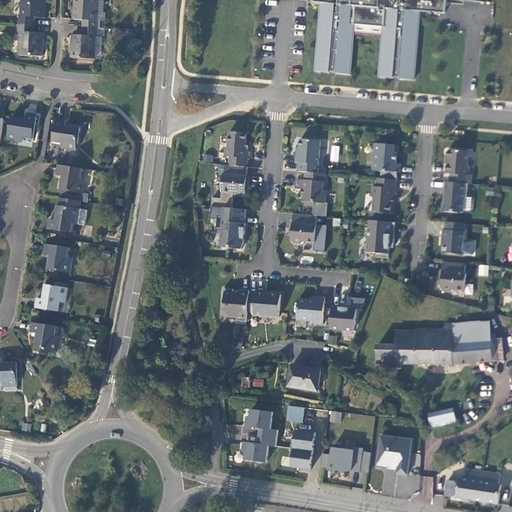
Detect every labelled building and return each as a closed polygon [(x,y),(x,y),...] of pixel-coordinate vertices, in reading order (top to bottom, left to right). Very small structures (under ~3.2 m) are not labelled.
[(18,16),(18,24),(35,24),(36,18),(45,18),(46,0),(22,0),(21,16),(18,16)] [(74,0),(73,19),(83,20),(82,27),(99,28),(100,19),(105,20),(106,12),(105,11),(105,0),(74,0)] [(314,0),(314,2),(322,3),(316,72),(330,73),(330,72),(336,73),(336,74),(350,75),(354,31),(354,24),(384,27),(383,34),(380,77),(393,79),(393,78),(400,78),(400,79),(414,80),(420,11),(445,14),(446,0),(314,0)] [(35,24),(18,24),(17,32),(20,32),(19,55),(42,56),(44,33),(35,33),(35,24)] [(354,24),(354,31),(383,34),(384,27),(354,24)] [(99,28),(82,27),(82,35),(72,35),(71,58),(100,60),(102,37),(99,37),(99,28)] [(34,140),(37,116),(27,115),(27,119),(12,117),(8,139),(23,142),(24,138),(34,140)] [(77,150),(80,128),(66,126),(67,120),(56,119),(52,142),(61,144),(61,148),(77,150)] [(229,166),(247,167),(248,159),(251,159),(252,150),(248,149),(248,144),(246,144),(247,133),(230,132),(229,148),(226,147),(225,157),(230,157),(229,166)] [(321,141),(301,139),(300,153),(297,153),(296,163),(299,163),(298,172),(306,172),(318,173),(321,141)] [(396,146),(376,144),(375,153),(372,153),(372,161),(374,161),(373,171),(382,171),(398,173),(400,173),(401,164),(397,164),(398,153),(395,152),(396,146)] [(338,162),(339,145),(331,145),(330,161),(338,162)] [(469,152),(450,150),(447,152),(447,157),(449,159),(449,163),(447,164),(446,174),(451,174),(450,183),(468,184),(472,185),(472,176),(470,175),(470,169),(468,166),(469,152)] [(83,169),(59,165),(57,174),(62,176),(60,190),(82,194),(85,179),(81,178),(83,169)] [(225,175),(224,175),(222,199),(213,198),(212,207),(232,209),(234,194),(235,195),(243,196),(246,194),(246,185),(249,185),(250,177),(247,177),(248,167),(247,167),(229,166),(226,165),(225,175)] [(398,173),(382,171),(382,179),(397,180),(398,180),(398,173)] [(306,172),(305,180),(297,180),(296,189),(305,190),(304,202),(305,202),(305,205),(315,206),(315,203),(326,204),(327,191),(324,191),(324,183),(325,183),(326,174),(318,173),(306,172)] [(379,179),(378,188),(373,187),(372,196),(375,196),(373,212),(390,214),(391,203),(394,204),(394,198),(398,199),(399,189),(396,189),(397,180),(382,179),(379,179)] [(450,183),(445,182),(444,192),(445,192),(444,203),(443,203),(442,212),(462,214),(464,212),(465,201),(467,199),(468,184),(450,183)] [(80,201),(60,198),(59,205),(57,205),(55,220),(50,219),(48,229),(72,233),(74,223),(78,224),(80,209),(79,209),(80,201)] [(232,209),(212,207),(211,219),(218,220),(217,228),(223,228),(221,248),(242,250),(244,245),(244,239),(242,239),(243,235),(245,235),(247,210),(232,209)] [(294,214),(293,223),(291,223),(290,232),(293,232),(292,241),(294,243),(302,244),(305,242),(316,243),(317,227),(318,216),(294,214)] [(392,223),(370,221),(369,230),(367,230),(366,238),(368,240),(367,253),(377,253),(377,258),(389,259),(390,241),(394,242),(395,233),(391,232),(392,223)] [(463,255),(466,224),(446,222),(445,230),(443,230),(442,240),(444,240),(443,254),(463,255)] [(317,227),(316,243),(315,250),(326,250),(328,227),(317,227)] [(70,248),(46,244),(44,254),(49,254),(47,269),(70,273),(72,258),(68,257),(70,248)] [(466,264),(444,262),(443,272),(440,271),(440,280),(442,280),(441,289),(444,291),(452,292),(454,290),(465,291),(466,274),(465,274),(466,264)] [(487,276),(488,265),(479,265),(478,275),(487,276)] [(65,304),(68,288),(45,284),(42,300),(37,299),(35,308),(60,312),(61,303),(65,304)] [(249,295),(250,291),(241,290),(241,293),(234,293),(234,290),(224,289),(223,298),(225,298),(224,303),(228,307),(227,314),(229,317),(238,318),(237,321),(247,322),(248,312),(249,295)] [(281,295),(256,293),(256,295),(255,313),(254,315),(279,318),(281,295)] [(256,295),(249,295),(248,312),(255,313),(256,295)] [(297,320),(314,322),(314,324),(323,325),(326,298),(317,297),(316,300),(299,299),(297,320)] [(353,299),(352,309),(357,309),(362,310),(365,300),(353,299)] [(352,309),(332,307),(330,329),(353,331),(356,325),(357,309),(352,309)] [(453,342),(490,341),(489,321),(452,322),(453,342)] [(416,364),(492,360),(490,341),(453,342),(452,322),(444,322),(443,331),(418,331),(416,364)] [(35,349),(57,352),(60,337),(56,336),(57,327),(33,324),(31,332),(36,333),(35,349)] [(366,364),(416,364),(418,331),(396,331),(394,346),(367,346),(366,364)] [(329,334),(327,342),(336,344),(337,336),(329,334)] [(490,341),(492,360),(503,359),(502,340),(490,341)] [(18,385),(17,362),(2,363),(2,358),(0,357),(0,382),(2,382),(2,386),(18,385)] [(321,371),(292,366),(289,387),(318,391),(321,371)] [(253,378),(252,387),(263,387),(263,379),(253,378)] [(304,424),(306,409),(290,407),(288,422),(304,424)] [(429,414),(434,435),(459,430),(454,409),(429,414)] [(262,430),(261,437),(278,439),(279,432),(272,431),(274,414),(252,411),(251,418),(248,418),(247,428),(262,430)] [(329,422),(340,423),(341,412),(330,411),(329,422)] [(293,441),(291,459),(293,459),(292,469),(312,471),(317,434),(297,431),(296,441),(293,441)] [(270,447),(277,448),(278,439),(261,437),(260,445),(245,443),(243,453),(247,454),(246,461),(268,464),(270,447)] [(378,469),(389,470),(391,468),(398,469),(398,475),(408,476),(413,441),(382,437),(378,469)] [(332,456),(324,455),(322,469),(361,474),(364,453),(364,450),(346,448),(345,450),(333,449),(332,456)] [(361,474),(369,475),(372,454),(364,453),(361,474)] [(500,472),(464,466),(463,476),(459,476),(459,479),(447,478),(445,494),(498,502),(501,482),(499,482),(500,472)]
